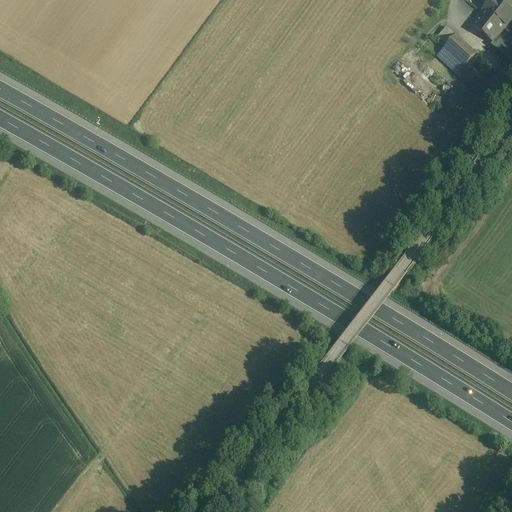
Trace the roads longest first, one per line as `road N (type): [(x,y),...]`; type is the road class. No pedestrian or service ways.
road 1 (motorway): [(511,389),(0,83)]
road 2 (motorway): [(0,120),(205,233),(511,422)]
road 3 (unclassified): [(511,122),(333,363),(207,511)]
